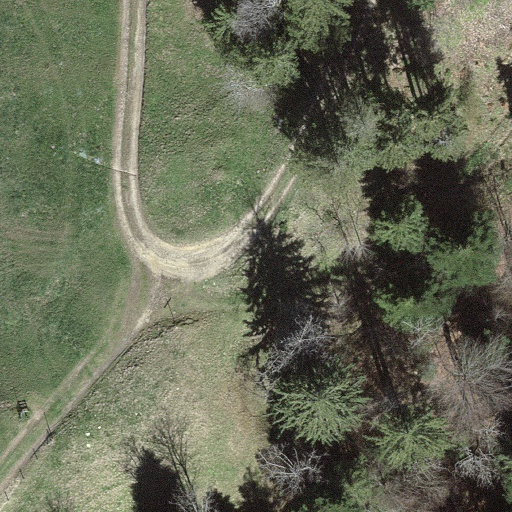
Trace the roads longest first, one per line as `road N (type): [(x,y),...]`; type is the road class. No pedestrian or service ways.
road 1 (track): [(166,278),(198,297),(225,300),(327,276),(416,229),(511,121)]
road 2 (track): [(166,278),(260,214),(285,180),(372,0)]
road 3 (track): [(166,278),(136,230),(125,178),(132,0)]
road 4 (track): [(0,479),(166,278)]
